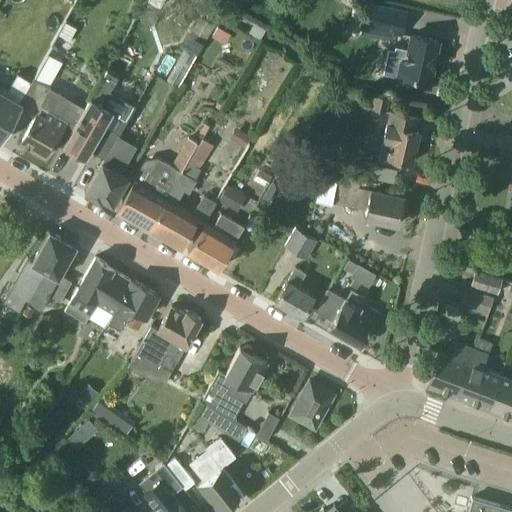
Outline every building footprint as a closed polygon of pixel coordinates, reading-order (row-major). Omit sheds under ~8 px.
[(363,27),(402,35),(406,11),(367,3),(363,27)] [(196,55),(205,40),(190,32),(188,30),(179,45),(184,48),(195,55),(196,55)] [(429,81),(438,39),(412,34),(406,61),(401,60),(398,78),(413,81),(413,78),(429,81)] [(106,68),(83,106),(75,120),(76,121),(68,136),(64,143),(85,156),(90,148),(91,147),(90,146),(108,115),(109,116),(112,110),(102,104),(118,75),(106,68)] [(35,114),(20,140),(45,155),(59,131),(68,136),(76,121),(75,120),(83,106),(33,76),(30,80),(31,81),(20,100),(23,101),(21,105),(22,105),(21,106),(35,114)] [(22,105),(21,105),(6,97),(9,92),(0,86),(0,141),(0,142),(21,106),(22,105)] [(373,104),(372,109),(387,112),(390,98),(374,95),(373,104)] [(417,117),(398,113),(390,112),(388,122),(387,121),(382,140),(384,140),(378,162),(399,167),(401,159),(411,162),(418,130),(415,130),(417,117)] [(112,203),(122,186),(128,175),(121,170),(138,142),(127,136),(124,141),(117,137),(119,133),(104,124),(109,116),(108,115),(90,146),(91,147),(90,148),(104,157),(85,191),(100,200),(102,197),(112,203)] [(187,162),(188,160),(187,159),(197,141),(187,136),(176,156),(187,162)] [(187,162),(199,169),(213,143),(201,137),(189,160),(188,160),(187,162)] [(149,228),(187,162),(176,156),(172,164),(157,156),(145,158),(141,165),(116,209),(149,228)] [(195,178),(199,169),(187,162),(149,228),(181,246),(198,217),(204,221),(216,200),(204,194),(194,211),(177,202),(184,189),(189,192),(196,179),(195,178)] [(384,191),(360,187),(361,176),(338,172),(338,175),(326,173),(324,180),(336,183),(332,201),(366,209),(364,216),(398,223),(404,196),(384,191)] [(230,206),(239,191),(227,184),(218,199),(230,206)] [(218,268),(244,225),(221,212),(214,225),(206,221),(217,201),(216,200),(204,221),(187,250),(218,268)] [(295,226),(284,244),(306,257),(317,239),(295,226)] [(58,276),(76,245),(49,230),(31,262),(41,267),(24,297),(41,306),(58,276)] [(108,321),(133,279),(132,278),(131,279),(113,268),(114,267),(95,256),(75,288),(77,289),(67,305),(86,317),(87,315),(105,327),(108,321)] [(352,272),(357,264),(349,259),(344,267),(352,272)] [(302,316),(314,294),(298,284),(306,272),(295,266),(288,279),(287,278),(275,300),(302,316)] [(502,277),(475,269),(471,285),(498,293),(502,277)] [(138,328),(158,293),(133,279),(108,321),(120,328),(124,320),(138,328)] [(489,313),(495,297),(493,297),(494,296),(465,286),(460,304),(487,313),(488,312),(489,313)] [(332,319),(329,325),(360,343),(379,311),(362,301),(360,306),(345,297),(344,299),(327,289),(316,309),(332,319)] [(201,318),(185,309),(184,312),(171,304),(157,328),(151,324),(128,365),(162,384),(201,318)] [(27,305),(23,313),(30,317),(34,309),(27,305)] [(475,349),(487,354),(491,342),(479,338),(475,349)] [(470,363),(468,363),(474,346),(455,339),(448,355),(438,351),(425,383),(457,395),(470,363)] [(267,361),(251,353),(252,352),(252,351),(252,350),(252,349),(252,348),(251,347),(250,346),(249,345),(248,345),(246,345),(244,345),(243,346),(243,347),(242,348),(239,346),(225,372),(218,369),(201,399),(233,418),(243,400),(245,401),(267,361)] [(488,407),(502,372),(484,365),(483,369),(470,363),(457,395),(488,407)] [(511,416),(511,376),(502,372),(488,407),(511,416)] [(291,413),(314,426),(333,392),(310,379),(291,413)] [(135,420),(101,396),(89,412),(124,436),(135,420)] [(247,426),(233,418),(225,431),(239,439),(247,426)] [(76,448),(86,439),(77,429),(67,437),(76,448)] [(243,492),(221,465),(235,454),(221,436),(188,461),(203,480),(197,485),(218,511),(243,492)] [(35,465),(47,452),(31,438),(19,451),(35,465)] [(176,455),(165,463),(185,488),(195,480),(176,455)] [(186,511),(172,493),(182,485),(163,462),(137,482),(144,491),(161,511),(186,511)] [(511,511),(511,508),(472,497),(470,496),(465,511),(511,511)] [(357,511),(341,511),(334,503),(325,510),(323,508),(317,511),(358,511),(357,511)]
